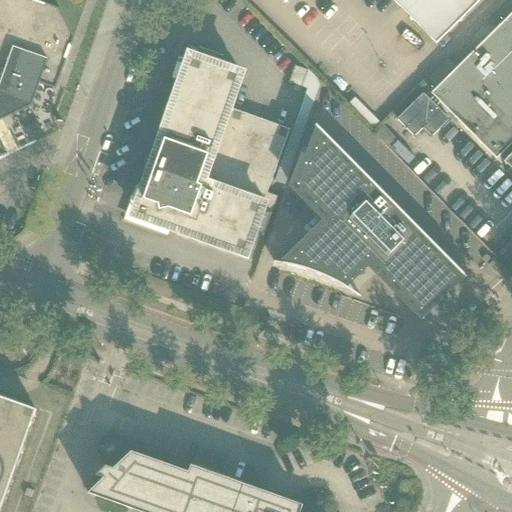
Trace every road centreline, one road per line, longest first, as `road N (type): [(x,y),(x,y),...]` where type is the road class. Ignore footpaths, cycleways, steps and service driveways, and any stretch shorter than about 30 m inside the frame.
road 1 (unclassified): [(41,303),(136,0)]
road 2 (unclassified): [(334,403),(41,303)]
road 3 (unclassified): [(334,403),(457,479)]
road 4 (unclassified): [(477,422),(334,403)]
